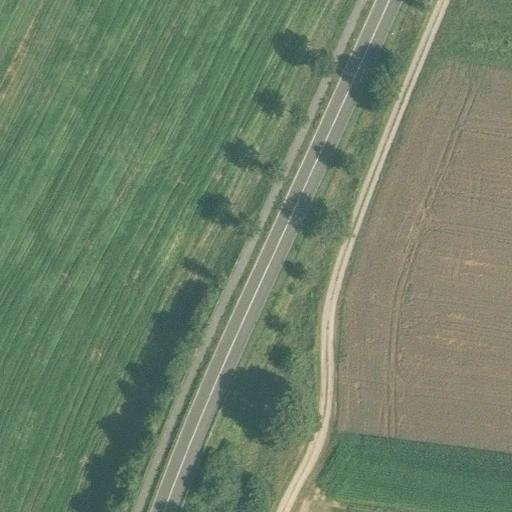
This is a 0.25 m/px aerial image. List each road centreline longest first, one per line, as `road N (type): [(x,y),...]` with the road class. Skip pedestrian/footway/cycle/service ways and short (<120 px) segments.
road 1 (tertiary): [(162,511),(389,0)]
road 2 (track): [(282,511),(318,450),(332,386),(327,315),(443,0)]
